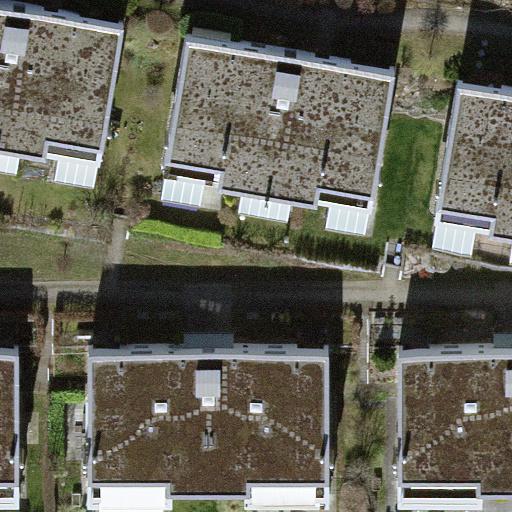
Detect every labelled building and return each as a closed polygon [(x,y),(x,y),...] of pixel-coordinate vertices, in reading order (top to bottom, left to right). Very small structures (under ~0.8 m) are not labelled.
[(108,34),(0,14),(0,146),(84,162),(108,34)] [(389,85),(184,45),(158,176),(363,216),(389,85)] [(511,101),(454,91),(431,227),(511,241),(511,101)] [(319,354),(82,356),(84,501),(320,499),(319,354)] [(511,356),(393,357),(394,500),(511,499),(511,356)]
